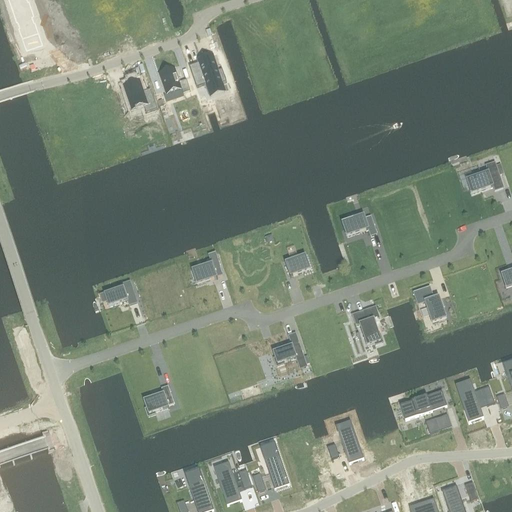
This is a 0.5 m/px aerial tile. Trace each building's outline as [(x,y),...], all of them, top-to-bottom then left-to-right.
[(26,0),(7,0),(16,23),(18,28),(17,29),(26,52),(43,46),(33,18),(34,17),(28,2),(27,2),(26,0)] [(262,22),(247,28),(255,53),(270,48),(262,22)] [(218,71),(213,56),(203,60),(203,62),(189,67),(196,89),(206,85),(208,90),(227,83),(223,70),(218,71)] [(174,70),(159,75),(166,96),(182,91),(179,84),(174,70)] [(140,82),(124,88),(132,112),(144,108),(146,115),(157,111),(151,91),(144,93),(140,82)] [(187,82),(179,84),(182,91),(183,95),(190,92),(187,82)] [(167,104),(164,97),(162,91),(155,94),(162,114),(169,111),(167,104)] [(184,98),(182,91),(164,97),(167,104),(184,98)] [(101,102),(99,96),(85,101),(93,122),(106,117),(103,109),(105,109),(102,101),(101,102)] [(68,123),(66,119),(58,122),(57,120),(47,123),(48,125),(44,126),(53,152),(75,145),(73,138),(81,135),(75,120),(68,123)] [(496,167),(499,177),(504,175),(501,165),(496,167)] [(488,175),(467,182),(472,195),(493,188),(494,192),(503,189),(496,167),(487,170),(488,175)] [(360,219),(339,226),(344,240),(364,233),(364,234),(365,234),(367,240),(373,238),(367,220),(361,222),(360,218),(359,219),(360,219)] [(272,236),(266,238),(268,244),(274,242),(272,236)] [(305,257),(283,265),(288,280),(310,272),(305,257)] [(214,270),(195,276),(199,289),(218,283),(218,284),(220,283),(219,282),(224,280),(221,269),(215,270),(215,269),(214,269),(214,270)] [(511,273),(503,276),(507,289),(511,287),(511,273)] [(133,293),(130,284),(123,286),(124,290),(111,294),(111,293),(104,296),(106,303),(108,303),(109,308),(128,302),(126,295),(133,293)] [(428,294),(425,295),(434,321),(450,316),(441,290),(435,292),(433,285),(426,288),(428,294)] [(360,326),(368,347),(375,345),(375,346),(383,344),(380,336),(379,337),(374,322),(374,321),(379,319),(375,309),(364,313),(367,323),(361,326),(360,326)] [(360,326),(361,326),(357,315),(353,317),(356,327),(360,326)] [(284,363),(296,359),(297,362),(304,360),(303,358),(299,345),(292,348),(274,354),(276,360),(274,360),(277,367),(284,365),(284,363)] [(472,386),(460,390),(467,411),(464,412),(469,425),(484,420),(472,386)] [(163,396),(144,403),(147,410),(145,411),(148,420),(154,418),(153,416),(168,411),(168,412),(170,412),(169,409),(175,407),(168,388),(161,391),(163,396),(162,396),(163,396)] [(489,389),(481,391),(487,408),(495,405),(489,389)] [(402,407),(400,408),(405,423),(407,422),(431,413),(430,411),(446,405),(441,393),(402,407)] [(505,396),(497,399),(501,411),(509,409),(505,396)] [(435,420),(426,423),(430,435),(439,432),(435,420)] [(350,429),(338,433),(349,466),(364,461),(360,448),(357,449),(350,429)] [(315,464),(317,471),(326,468),(317,443),(292,452),(301,476),(313,472),(311,466),(315,464)] [(275,444),(260,450),(269,474),(275,491),(289,486),(289,484),(284,469),(275,444)] [(335,447),(328,449),(332,461),(339,458),(335,447)] [(230,470),(218,475),(225,494),(222,495),(227,508),(241,503),(230,470)] [(198,474),(186,478),(187,480),(194,503),(197,501),(200,511),(213,511),(200,471),(197,472),(198,474)] [(247,473),(239,475),(245,491),(252,488),(247,473)] [(297,483),(300,491),(312,486),(309,479),(297,483)] [(262,480),(255,483),(259,495),(266,493),(262,480)] [(473,486),(465,489),(471,504),(478,501),(473,486)] [(454,491),(442,495),(448,511),(464,511),(462,505),(459,506),(454,491)] [(247,509),(252,507),(248,492),(242,493),(247,509)] [(187,511),(184,503),(176,505),(178,511),(187,511)] [(420,511),(419,508),(410,511),(437,511),(435,503),(422,507),(423,511),(420,511)]
